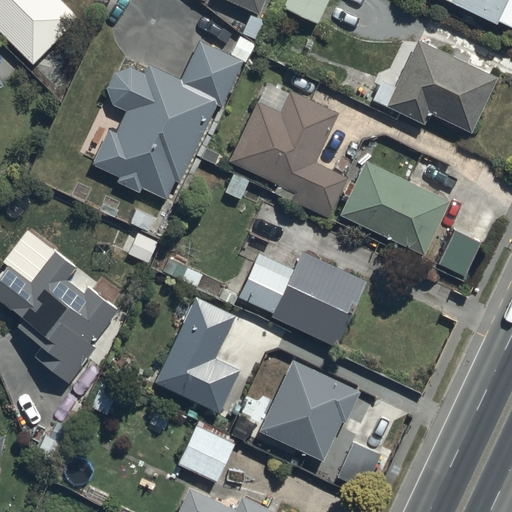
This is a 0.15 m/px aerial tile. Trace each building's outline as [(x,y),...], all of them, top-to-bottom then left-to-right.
[(0,0),(0,30),(31,62),(79,15),(64,0),(0,0)] [(234,0),(250,7),(240,31),(256,37),(266,14),(258,11),(262,0),(234,0)] [(281,0),(280,3),(316,19),(324,0),(281,0)] [(511,0),(452,0),(493,20),(495,17),(511,24),(511,0)] [(219,103),(240,58),(244,60),(253,41),(236,33),(227,52),(196,38),(178,76),(145,62),(141,70),(126,63),(111,69),(104,85),(109,100),(124,107),(114,130),(106,126),(90,161),(118,174),(115,179),(137,188),(139,184),(164,196),(173,178),(177,180),(213,101),(219,103)] [(414,36),(383,102),(422,120),(427,109),(469,129),(494,73),(414,36)] [(344,173),(312,158),(335,111),(287,87),(276,109),(256,100),(228,158),(276,181),(272,190),(324,215),(344,173)] [(361,157),(336,210),(422,250),(447,197),(361,157)] [(33,353),(67,379),(94,344),(91,341),(117,307),(87,285),(83,290),(65,276),(75,263),(26,226),(1,258),(6,262),(0,268),(0,297),(23,315),(17,323),(41,342),(33,353)] [(450,226),(434,261),(462,274),(478,239),(450,226)] [(221,286),(217,295),(232,302),(236,293),(270,309),(268,313),(332,342),(362,275),(298,247),(291,264),(255,248),(235,292),(221,286)] [(167,253),(160,269),(195,284),(200,271),(187,266),(188,262),(167,253)] [(233,312),(193,293),(153,380),(216,409),(236,365),(213,355),(233,312)] [(357,388),(289,357),(256,428),(320,457),(339,416),(343,418),(357,388)] [(102,379),(90,402),(106,410),(117,387),(102,379)] [(232,439),(194,422),(176,462),(214,479),(232,439)] [(379,452),(351,439),(336,475),(364,487),(379,452)] [(186,485),(173,511),(269,511),(268,511),(270,507),(239,492),(232,507),(186,485)]
